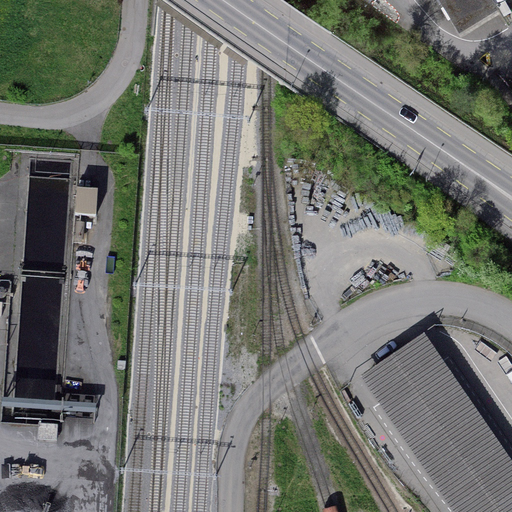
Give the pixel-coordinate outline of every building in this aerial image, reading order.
[(441,0),(459,28),(492,9),(486,0),(441,0)] [(98,192),(77,190),(75,216),(96,217),(98,192)] [(511,511),(511,469),(419,333),(356,376),(449,511),(511,511)] [(94,396),(63,394),(61,424),(92,426),(94,396)] [(24,427),(23,442),(55,444),(56,429),(24,427)]
